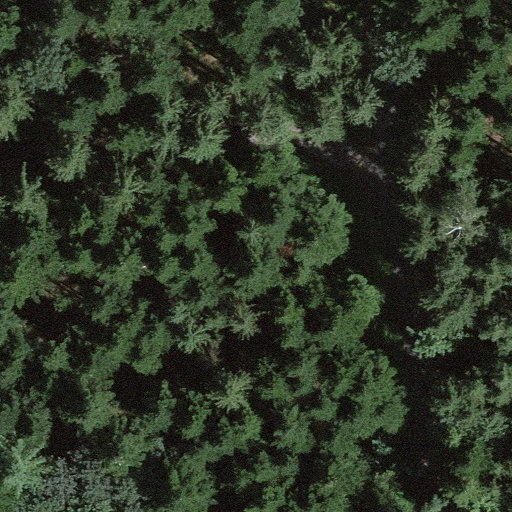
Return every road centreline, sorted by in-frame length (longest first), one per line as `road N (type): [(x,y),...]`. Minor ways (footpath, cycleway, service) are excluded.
road 1 (track): [(411,0),(403,193),(457,511)]
road 2 (track): [(403,193),(368,157),(304,133),(0,160)]
